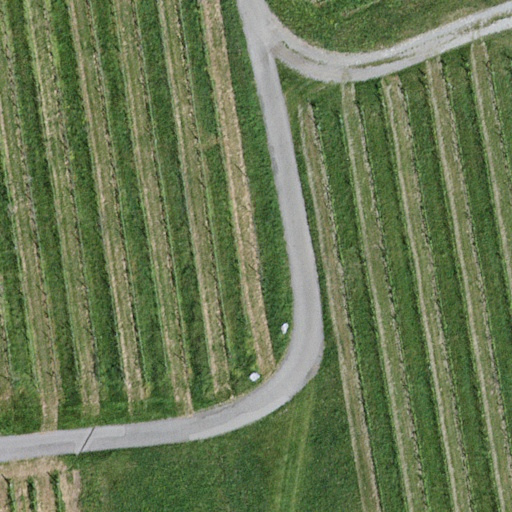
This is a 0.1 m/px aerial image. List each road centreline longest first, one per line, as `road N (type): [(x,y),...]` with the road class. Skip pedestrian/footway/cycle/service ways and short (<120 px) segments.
road 1 (track): [(0,448),(223,419),(271,395),(296,365),(308,329),(301,264),(246,0)]
road 2 (track): [(249,11),(312,62),(345,68),(511,19)]
